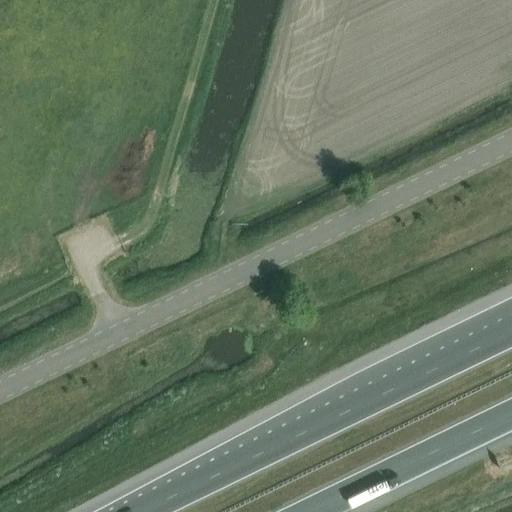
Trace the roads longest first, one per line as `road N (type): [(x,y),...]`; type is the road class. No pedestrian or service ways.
road 1 (secondary): [(0,391),(511,143)]
road 2 (motorway): [(511,331),(141,511)]
road 3 (motorway): [(309,511),(511,414)]
